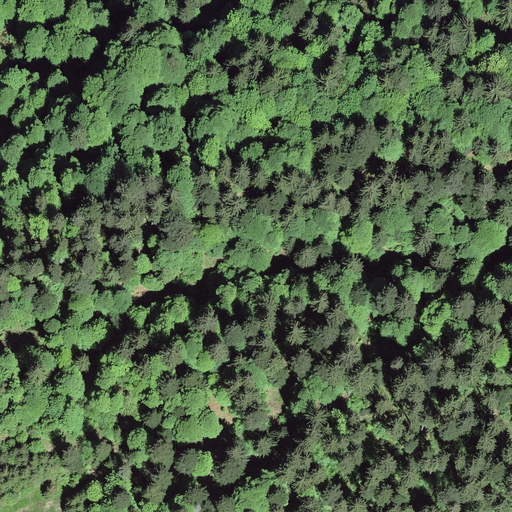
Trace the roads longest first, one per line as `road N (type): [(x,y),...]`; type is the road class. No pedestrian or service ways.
road 1 (track): [(0,448),(62,440),(200,447),(456,407),(511,430)]
road 2 (track): [(29,511),(84,486),(140,445)]
